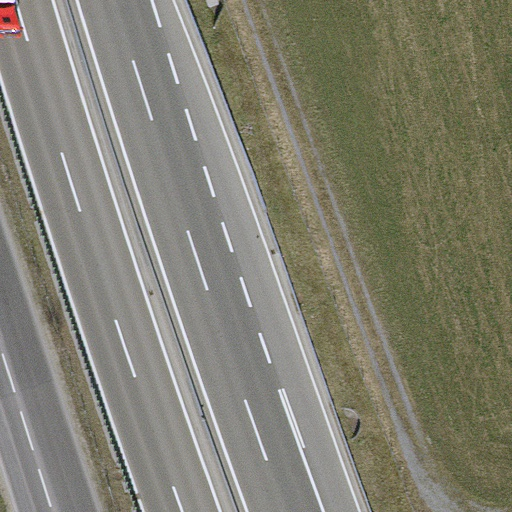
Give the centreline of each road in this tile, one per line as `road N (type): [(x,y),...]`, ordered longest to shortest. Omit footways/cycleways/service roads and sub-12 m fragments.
road 1 (trunk): [(286,511),(115,0)]
road 2 (trunk): [(15,0),(179,511)]
road 3 (primary): [(0,346),(51,511)]
